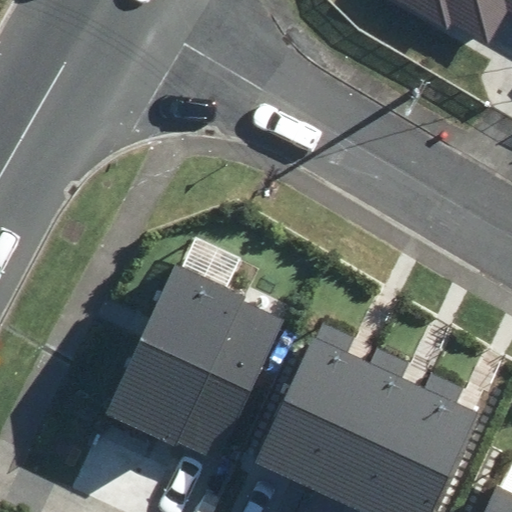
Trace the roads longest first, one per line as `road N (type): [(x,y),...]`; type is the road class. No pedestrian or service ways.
road 1 (residential): [(107,0),(511,238)]
road 2 (tertiary): [(0,181),(106,0)]
